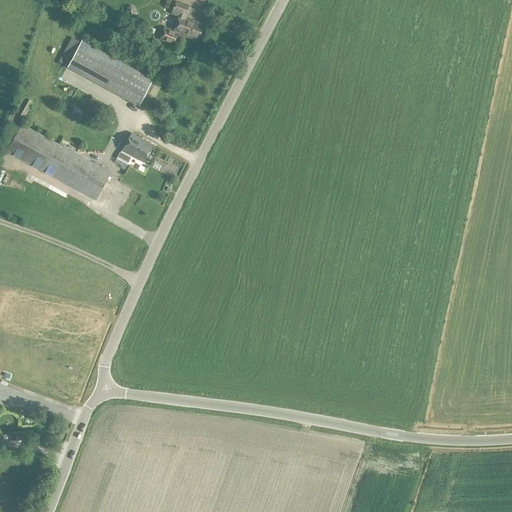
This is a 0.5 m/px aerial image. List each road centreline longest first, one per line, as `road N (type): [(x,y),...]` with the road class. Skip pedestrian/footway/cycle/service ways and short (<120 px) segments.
road 1 (unclassified): [(105,391),(105,363),(140,283),(286,0)]
road 2 (unclassified): [(105,391),(413,438),(511,438)]
road 3 (unclassified): [(49,511),(87,407),(105,391)]
